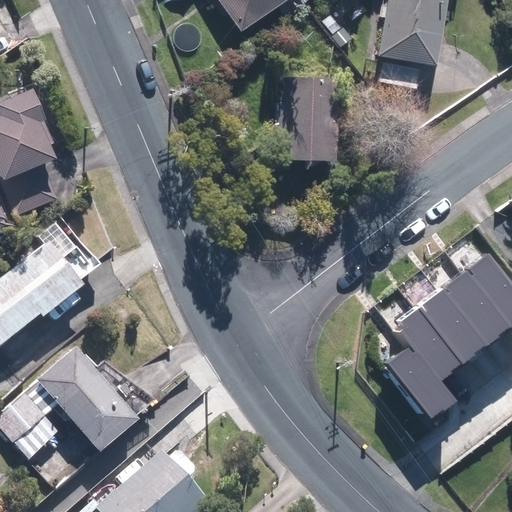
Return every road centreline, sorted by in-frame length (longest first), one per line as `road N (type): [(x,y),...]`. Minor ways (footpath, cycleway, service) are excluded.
road 1 (tertiary): [(88,0),(230,334)]
road 2 (residential): [(230,334),(511,134)]
road 3 (tertiary): [(230,334),(308,443),(381,511)]
